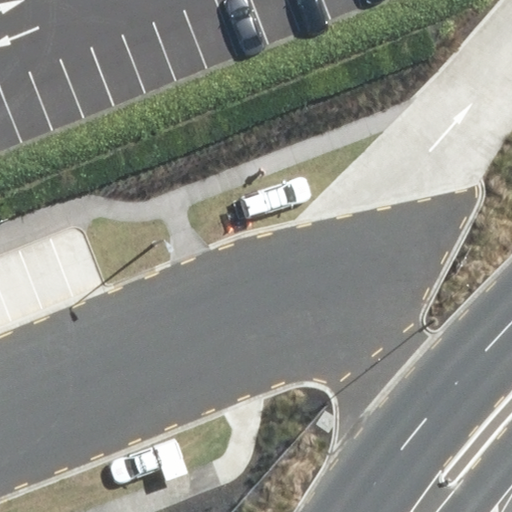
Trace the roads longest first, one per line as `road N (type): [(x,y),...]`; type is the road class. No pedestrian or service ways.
road 1 (unclassified): [(0,401),(305,279)]
road 2 (tertiary): [(348,511),(445,384),(511,315)]
